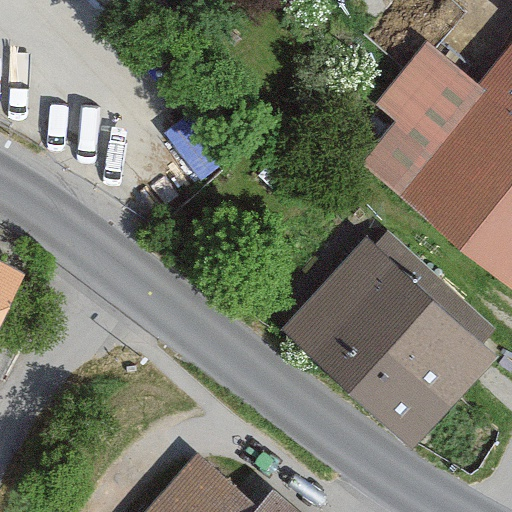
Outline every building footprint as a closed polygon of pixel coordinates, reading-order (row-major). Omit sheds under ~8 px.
[(511,40),(479,82),(423,37),(374,97),(395,114),(359,158),(511,279),(511,40)] [(494,348),(355,231),(276,324),(414,442),(494,348)] [(0,337),(33,268),(0,252),(0,337)] [(200,441),(139,511),(247,511),(263,494),(200,441)] [(304,511),(273,484),(263,494),(247,511),(304,511)]
